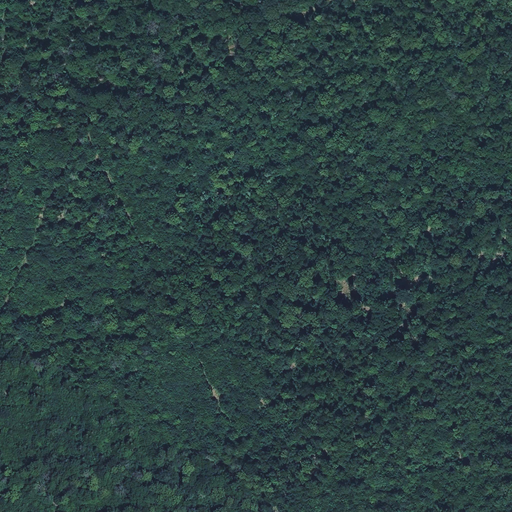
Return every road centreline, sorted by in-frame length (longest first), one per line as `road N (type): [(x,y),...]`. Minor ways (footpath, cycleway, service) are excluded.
road 1 (track): [(511,56),(331,117),(260,162),(160,286),(0,361)]
road 2 (track): [(334,0),(130,108),(0,142)]
